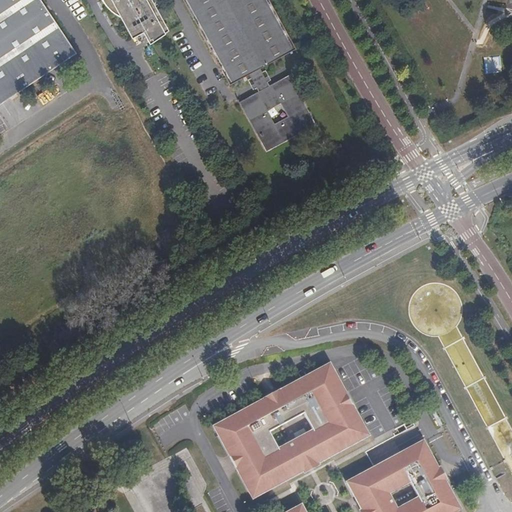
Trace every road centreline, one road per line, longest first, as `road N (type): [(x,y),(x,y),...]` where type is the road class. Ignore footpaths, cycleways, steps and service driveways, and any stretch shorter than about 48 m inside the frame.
road 1 (secondary): [(511,133),(228,282),(0,441)]
road 2 (unclassified): [(239,511),(199,438),(196,408),(228,382),(300,359),(362,348),(385,353),(449,458),(474,464)]
road 3 (secondary): [(155,391),(325,277),(511,184)]
road 4 (unclassified): [(155,391),(262,340),(291,345),(369,334),(412,354),(474,464)]
road 5 (secondary): [(0,501),(155,391)]
